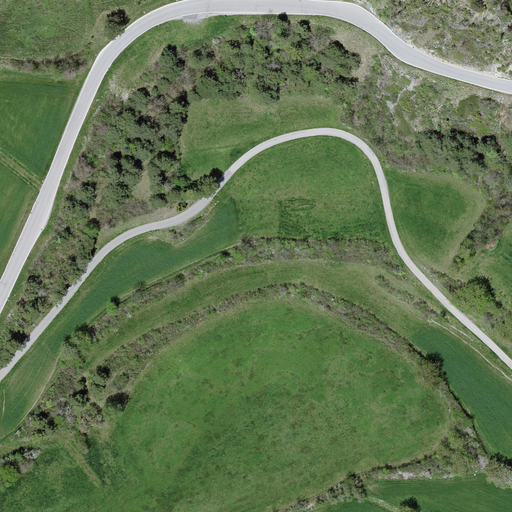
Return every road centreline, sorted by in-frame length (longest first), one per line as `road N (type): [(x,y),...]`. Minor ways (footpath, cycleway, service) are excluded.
road 1 (unclassified): [(0,375),(110,244),(200,207),(230,167),(271,142),(314,132),(350,137),(375,161),(398,249),(511,362)]
road 2 (tertiary): [(0,301),(82,100),(120,40),(157,15),(246,4),(332,9),(434,68),(511,88)]
